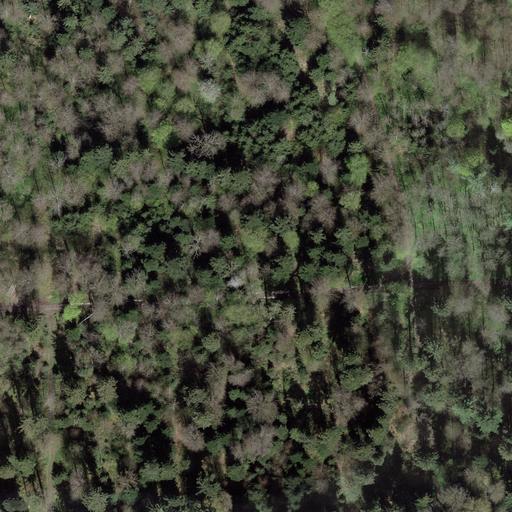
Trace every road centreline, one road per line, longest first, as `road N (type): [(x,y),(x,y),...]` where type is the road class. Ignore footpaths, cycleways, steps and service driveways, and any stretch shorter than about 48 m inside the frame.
road 1 (track): [(413,281),(0,306)]
road 2 (track): [(338,0),(404,209),(413,281)]
road 3 (track): [(413,281),(442,511)]
